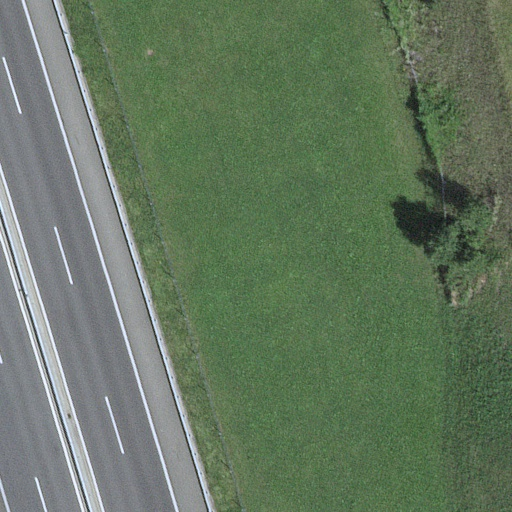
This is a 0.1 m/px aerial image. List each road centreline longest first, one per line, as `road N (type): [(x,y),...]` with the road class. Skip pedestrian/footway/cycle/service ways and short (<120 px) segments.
road 1 (motorway): [(137,511),(0,50)]
road 2 (motorway): [(0,391),(34,511)]
